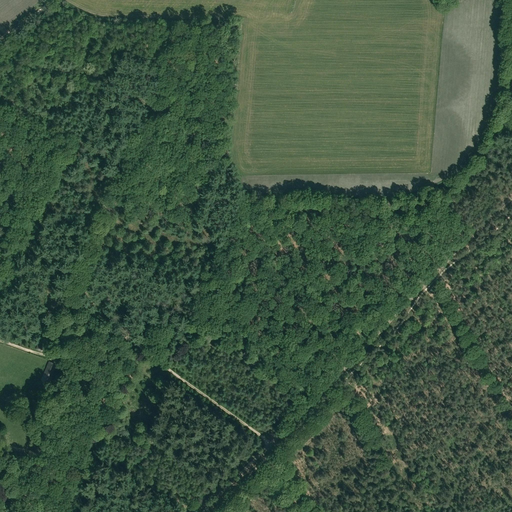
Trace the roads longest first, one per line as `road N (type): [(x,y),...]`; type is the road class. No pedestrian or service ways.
road 1 (track): [(208,511),(511,196)]
road 2 (track): [(68,0),(100,14),(245,19)]
